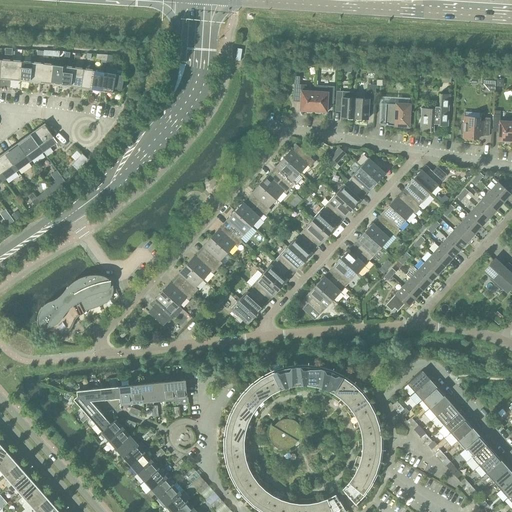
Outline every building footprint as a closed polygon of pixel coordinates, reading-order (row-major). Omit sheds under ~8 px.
[(11,61),(1,60),(0,73),(0,77),(10,79),(11,61)] [(22,62),(11,61),(10,79),(20,80),(22,62)] [(30,81),(32,63),(22,62),(20,80),(30,81)] [(30,81),(40,82),(42,64),(32,63),(30,81)] [(53,65),(42,64),(40,82),(51,83),(53,65)] [(63,66),(53,65),(51,83),(61,84),(63,66)] [(61,84),(71,86),(73,68),(63,66),(61,84)] [(105,67),(104,72),(101,90),(113,92),(114,89),(122,90),(124,76),(125,71),(117,70),(105,67)] [(84,69),(73,68),(71,86),(81,87),(84,69)] [(94,71),(84,69),(81,87),(91,89),(94,71)] [(104,72),(94,71),(91,89),(101,90),(104,72)] [(291,84),(294,84),(293,99),(301,100),(300,111),(314,111),(315,91),(306,91),(306,85),(299,84),(300,76),(294,76),(292,82),(291,84)] [(316,86),(315,91),(314,111),(327,112),(327,101),(333,101),(334,87),(316,86)] [(341,117),(355,118),(356,98),(356,92),(336,91),(335,106),(342,106),(341,117)] [(364,99),(356,98),(355,118),(368,119),(368,108),(375,108),(375,94),(367,93),(365,93),(364,99)] [(448,126),(450,94),(440,94),(439,107),(435,106),(435,109),(421,108),(420,130),(434,131),(434,124),(438,124),(438,126),(448,126)] [(409,105),(386,103),(385,124),(379,123),(379,124),(409,129),(409,128),(397,126),(397,125),(408,126),(409,105)] [(494,114),(493,129),(499,130),(498,141),(511,141),(511,121),(500,121),(500,115),(500,111),(494,111),(494,114)] [(489,136),(490,122),(490,118),(485,118),(483,119),(483,121),(480,121),(480,113),(464,112),(464,123),(462,123),(461,125),(461,127),(461,128),(461,130),(462,132),(463,132),(463,138),(479,139),(479,134),(482,135),(489,136)] [(45,125),(31,135),(44,152),(46,156),(53,151),(50,147),(57,142),(45,125)] [(31,135),(18,144),(31,161),(44,152),(31,135)] [(18,144),(4,153),(17,171),(31,161),(18,144)] [(290,150),(283,158),(300,173),(308,165),(310,167),(315,161),(298,146),(293,150),(292,149),(290,150)] [(331,156),(330,157),(337,163),(346,154),(339,148),(334,153),(331,156)] [(4,153),(0,156),(0,174),(5,180),(17,171),(4,153)] [(88,159),(82,153),(71,165),(77,170),(88,159)] [(277,168),(273,173),(290,188),(295,183),(297,184),(303,178),(299,174),(300,173),(283,158),(277,165),(275,167),(276,167),(277,168)] [(369,158),(360,167),(377,182),(384,175),(385,173),(383,172),(381,169),(384,166),(381,161),(376,159),(373,162),(369,158)] [(420,171),(413,178),(430,194),(442,180),(447,175),(437,166),(432,171),(430,169),(425,174),(423,171),(421,170),(422,170),(421,169),(420,171)] [(360,167),(348,180),(360,191),(365,187),(367,189),(368,191),(369,191),(370,190),(377,182),(360,167)] [(266,177),(259,184),(276,200),(283,192),(286,194),(290,188),(273,173),(269,177),(268,176),(267,175),(266,177)] [(476,176),(471,181),(475,185),(480,180),(476,176)] [(60,186),(65,182),(62,177),(56,180),(60,186)] [(406,186),(405,187),(405,188),(407,189),(409,191),(406,195),(405,196),(418,207),(430,194),(413,178),(406,186)] [(348,180),(336,193),(353,209),(360,201),(361,200),(361,199),(360,199),(359,198),(356,196),(360,191),(348,180)] [(503,202),(511,194),(508,191),(509,189),(502,184),(501,185),(498,182),(496,184),(490,190),(503,202)] [(253,195),(248,200),(251,202),(252,201),(264,213),(266,216),(271,210),(269,208),(276,200),(259,184),(252,192),(251,193),(251,194),(253,195)] [(466,187),(461,192),(466,196),(469,192),(470,191),(466,187)] [(48,196),(53,193),(49,188),(44,191),(48,196)] [(496,210),(503,202),(490,190),(483,198),(496,210)] [(466,196),(465,196),(469,200),(473,195),(469,192),(466,196)] [(336,193),(324,207),(336,218),(340,214),(343,216),(344,217),(344,218),(346,216),(353,209),(336,193)] [(396,197),(389,205),(406,220),(413,212),(415,214),(420,209),(418,207),(405,196),(406,195),(403,193),(399,197),(397,196),(396,197)] [(461,193),(457,197),(461,201),(465,196),(461,193)] [(41,194),(37,197),(37,198),(40,202),(42,201),(43,200),(45,199),(41,194)] [(439,200),(439,201),(444,205),(449,199),(445,195),(441,198),(439,200)] [(36,206),(41,203),(40,202),(37,198),(32,201),(36,206)] [(489,218),(496,210),(483,198),(481,200),(475,206),(489,218)] [(242,203),(235,211),(252,226),(264,213),(252,201),(251,202),(247,206),(245,204),(243,203),(244,202),(243,202),(242,203)] [(382,216),(378,220),(380,223),(381,222),(393,234),(395,236),(400,230),(398,228),(406,220),(389,205),(382,212),(380,214),(381,215),(382,216)] [(481,226),(489,218),(475,206),(468,214),(481,226)] [(324,207),(312,220),(328,235),(335,228),(337,226),(336,226),(335,225),(332,222),(336,218),(324,207)] [(446,217),(451,212),(447,208),(442,213),(446,217)] [(16,220),(18,219),(19,217),(21,216),(18,211),(12,215),(16,220)] [(228,218),(227,220),(229,221),(231,224),(228,228),(227,228),(240,239),(241,239),(246,243),(257,231),(251,227),(252,226),(235,211),(228,218)] [(474,234),(481,226),(468,214),(461,222),(474,234)] [(5,220),(9,225),(14,222),(11,216),(5,220)] [(312,220),(300,233),(312,245),(316,240),(319,243),(320,244),(322,243),(328,235),(312,220)] [(436,220),(432,224),(436,228),(440,224),(436,220)] [(371,224),(364,232),(381,247),(393,234),(381,222),(380,223),(377,227),(374,224),(373,223),(371,224)] [(467,242),(474,234),(461,222),(454,230),(467,242)] [(432,233),(436,228),(432,224),(427,229),(432,233)] [(218,230),(211,238),(228,253),(235,245),(237,247),(240,244),(242,241),(240,239),(227,228),(228,228),(225,225),(221,230),(219,229),(219,228),(218,230)] [(454,230),(446,238),(460,250),(467,242),(454,230)] [(358,239),(356,241),(357,241),(358,242),(361,244),(357,249),(369,260),(381,247),(364,232),(358,239)] [(300,233),(287,247),(304,262),(311,254),(313,253),(312,252),(312,253),(310,251),(308,249),(312,245),(300,233)] [(204,248),(200,252),(218,268),(222,263),(220,261),(228,253),(211,238),(204,245),(202,247),(203,247),(204,248)] [(439,246),(452,258),(460,250),(446,238),(439,246)] [(417,249),(421,244),(417,240),(413,245),(417,249)] [(445,266),(452,258),(439,246),(432,254),(445,266)] [(287,247),(275,260),(288,271),(292,267),(294,269),(296,270),(295,271),(296,271),(297,269),(304,262),(287,247)] [(347,251),(340,258),(357,274),(358,272),(369,260),(357,249),(353,253),(350,251),(349,250),(348,249),(347,251)] [(193,257),(186,264),(203,279),(211,271),(213,273),(218,268),(200,252),(196,257),(195,255),(193,257)] [(438,274),(445,266),(432,254),(424,262),(438,274)] [(402,265),(407,260),(403,256),(398,261),(402,265)] [(333,266),(332,267),(332,268),(333,267),(334,269),(336,271),(332,276),(345,287),(356,275),(357,274),(340,258),(333,266)] [(275,260),(263,273),(280,288),(287,281),(288,279),(286,278),(284,276),(288,271),(275,260)] [(511,285),(511,265),(508,262),(503,268),(494,260),(485,270),(493,277),(491,279),(501,289),(503,287),(507,290),(511,285)] [(431,282),(438,274),(424,262),(417,270),(431,282)] [(180,275),(176,279),(194,295),(198,290),(196,288),(203,279),(186,264),(180,272),(178,273),(179,274),(180,275)] [(257,270),(246,282),(251,287),(263,298),(264,298),(268,293),(270,296),(271,297),(272,298),(273,296),(280,288),(263,273),(262,274),(257,270)] [(423,290),(431,282),(417,270),(410,278),(423,290)] [(393,276),(388,272),(384,277),(388,281),(393,276)] [(69,284),(66,288),(65,290),(63,293),(61,295),(59,297),(56,298),(54,300),(51,300),(48,302),(46,303),(44,304),(42,306),(41,308),(40,311),(39,313),(38,316),(38,318),(38,321),(38,323),(39,326),(40,328),(42,330),(44,332),(48,335),(49,334),(51,335),(54,336),(57,336),(60,335),(62,334),(65,333),(67,332),(71,327),(72,325),(73,322),(74,320),(76,317),(78,315),(78,316),(84,313),(83,311),(86,310),(90,309),(96,307),(100,305),(103,304),(105,303),(107,301),(109,300),(110,298),(112,295),(112,293),(113,291),(113,289),(113,287),(112,286),(112,284),(111,282),(110,281),(111,281),(111,280),(104,281),(103,276),(97,277),(97,275),(92,275),(87,275),(82,277),(78,279),(73,281),(69,284)] [(323,277),(316,285),(333,300),(345,287),(332,276),(328,280),(326,278),(324,276),(325,276),(324,276),(323,277)] [(423,290),(410,278),(403,286),(416,298),(423,290)] [(169,283),(162,291),(179,306),(186,298),(189,300),(194,295),(176,279),(172,283),(171,282),(170,282),(169,283)] [(333,300),(316,285),(308,294),(312,298),(308,302),(320,314),(333,300)] [(408,307),(416,298),(403,286),(385,305),(385,306),(386,305),(391,311),(392,311),(394,308),(397,311),(405,303),(408,307)] [(251,287),(239,300),(256,315),(263,308),(268,302),(264,298),(263,298),(251,287)] [(153,307),(148,312),(163,326),(168,321),(169,322),(173,317),(175,318),(182,309),(179,306),(162,291),(155,298),(154,300),(156,301),(151,306),(153,307)] [(308,294),(304,299),(308,302),(312,298),(308,294)] [(239,300),(231,309),(235,313),(232,316),(235,321),(240,323),(243,320),(246,322),(247,324),(249,323),(256,315),(239,300)] [(200,325),(209,316),(202,310),(194,319),(200,325)] [(281,362),(270,366),(272,371),(271,371),(281,394),(290,391),(289,387),(288,387),(283,367),(281,362)] [(296,365),(298,385),(297,385),(297,390),(306,390),(308,364),(296,365)] [(321,366),(308,364),(306,390),(316,391),(316,387),(316,386),(321,366)] [(284,366),(283,367),(288,387),(289,387),(297,385),(298,385),(296,365),(284,366)] [(316,386),(316,387),(324,389),(325,389),(333,370),(321,366),(316,386)] [(331,397),(344,376),(333,370),(325,389),(324,389),(323,393),(331,397)] [(281,394),(271,371),(260,376),(271,394),(271,395),(273,398),(281,394)] [(407,384),(415,392),(430,379),(422,371),(407,384)] [(271,394),(260,376),(250,384),(264,400),(265,399),(271,395),(271,394)] [(341,399),(354,383),(344,376),(331,397),(338,402),(341,399)] [(415,393),(410,397),(416,404),(421,400),(422,400),(437,387),(430,379),(415,392),(415,393)] [(185,380),(174,381),(176,399),(175,399),(176,404),(188,403),(188,397),(187,397),(185,380)] [(174,381),(163,382),(165,400),(175,399),(176,399),(174,381)] [(163,382),(152,383),(154,401),(165,400),(163,382)] [(152,383),(141,384),(143,402),(154,401),(152,383)] [(348,405),(363,391),(354,383),(341,399),(347,405),(348,405)] [(141,384),(131,385),(133,403),(143,402),(141,384)] [(264,400),(250,384),(241,393),(261,409),(267,403),(265,399),(264,400)] [(121,405),(133,403),(131,385),(120,386),(121,398),(120,398),(121,405)] [(102,400),(120,398),(121,398),(120,386),(100,388),(102,400)] [(422,400),(429,409),(444,395),(437,387),(422,400)] [(100,388),(76,391),(77,396),(92,402),(91,401),(102,400),(100,388)] [(350,415),(371,401),(363,391),(348,405),(347,405),(344,408),(350,415)] [(241,393),(234,403),(252,414),(252,415),(256,417),(261,410),(261,409),(241,393)] [(451,404),(444,395),(429,409),(424,413),(431,421),(436,417),(451,404)] [(89,417),(98,409),(92,402),(77,396),(73,399),(89,417)] [(357,421),(376,412),(371,401),(350,415),(354,423),(358,421),(357,421)] [(252,414),(234,403),(229,414),(229,415),(248,422),(252,415),(252,414)] [(436,417),(443,425),(458,412),(451,404),(436,417)] [(400,405),(396,409),(399,413),(404,409),(400,405)] [(89,417),(102,431),(111,424),(110,423),(98,409),(89,417)] [(360,430),(381,424),(376,412),(357,421),(358,421),(360,429),(360,430)] [(443,425),(450,433),(465,420),(458,412),(443,425)] [(89,417),(86,414),(81,419),(83,422),(89,417)] [(225,426),(225,427),(250,432),(252,423),(248,422),(229,415),(225,426)] [(102,431),(109,440),(123,428),(115,419),(110,423),(111,424),(102,431)] [(269,439),(270,441),(271,441),(273,445),(274,445),(278,448),(279,447),(284,449),(284,448),(289,448),(289,447),(294,445),(293,444),(297,441),(300,443),(301,441),(302,439),(303,438),(303,436),(303,434),(303,432),(302,430),(301,428),(300,426),(299,424),(298,423),(296,422),(294,421),(292,420),(290,419),(288,419),(286,419),(284,419),(282,420),(281,420),(279,421),(277,422),(276,424),(275,425),(274,427),(271,425),(271,424),(270,426),(269,428),(268,430),(268,432),(268,434),(268,436),(269,438),(269,439)] [(472,428),(465,420),(450,433),(457,441),(472,428)] [(418,425),(414,421),(410,425),(414,429),(418,425)] [(383,437),(381,424),(360,430),(360,429),(356,430),(357,439),(383,437)] [(250,432),(225,427),(223,439),(244,440),(244,441),(248,442),(250,432)] [(109,440),(116,448),(130,436),(123,428),(109,440)] [(480,436),(472,428),(457,441),(465,449),(480,436)] [(146,433),(150,437),(154,434),(150,429),(146,433)] [(417,433),(421,437),(424,441),(429,438),(425,433),(426,433),(422,429),(417,433)] [(137,444),(130,436),(116,448),(124,456),(137,444)] [(465,449),(472,457),(487,444),(480,436),(465,449)] [(362,448),(383,449),(383,437),(357,439),(358,440),(358,448),(362,449),(362,448)] [(244,440),(223,439),(223,452),(244,450),(244,449),(244,441),(244,440)] [(124,456),(131,464),(144,452),(148,449),(141,441),(137,444),(124,456)] [(472,457),(479,465),(494,452),(487,444),(472,457)] [(0,448),(0,464),(9,456),(2,447),(0,448)] [(161,448),(157,452),(161,456),(165,453),(161,448)] [(361,457),(381,462),(383,449),(362,448),(362,449),(361,457)] [(244,450),(223,452),(225,464),(250,458),(248,449),(244,449),(244,450)] [(443,454),(440,450),(435,453),(439,458),(443,454)] [(152,460),(144,452),(131,464),(138,472),(152,460)] [(157,460),(161,456),(157,452),(153,455),(157,460)] [(501,460),(494,452),(479,465),(486,473),(501,460)] [(17,465),(9,456),(0,464),(0,469),(5,475),(17,465)] [(354,465),(378,474),(381,462),(361,457),(357,456),(354,465)] [(225,464),(230,476),(249,468),(253,467),(250,458),(225,464)] [(177,463),(181,467),(185,463),(181,459),(177,463)] [(138,472),(145,481),(159,468),(152,460),(138,472)] [(486,473),(493,482),(508,469),(501,460),(486,473)] [(449,470),(453,474),(457,470),(454,466),(450,462),(446,466),(449,470)] [(24,473),(17,465),(5,475),(6,477),(5,478),(7,480),(5,482),(5,484),(8,487),(12,483),(24,473)] [(159,469),(159,468),(145,481),(152,489),(166,477),(170,474),(162,465),(159,469)] [(378,474),(354,465),(350,473),(353,475),(354,474),(372,485),(378,474)] [(249,468),(230,476),(235,487),(253,476),(253,475),(249,468)] [(511,479),(511,473),(508,469),(493,482),(500,490),(511,479)] [(16,488),(20,492),(32,482),(24,473),(12,483),(8,487),(12,492),(16,488)] [(235,487),(240,493),(243,497),(262,480),(256,473),(253,475),(253,476),(235,487)] [(170,474),(166,477),(152,489),(159,497),(173,485),(176,482),(177,481),(170,474)] [(365,495),(372,485),(354,474),(353,475),(348,482),(349,483),(349,482),(365,495)] [(511,479),(500,490),(508,498),(511,494),(511,479)] [(262,480),(243,497),(252,506),(265,490),(266,490),(268,487),(262,480)] [(39,490),(32,482),(20,492),(23,496),(19,500),(23,505),(27,501),(39,490)] [(159,497),(167,505),(184,490),(176,482),(173,485),(159,497)] [(349,482),(349,483),(342,490),(355,505),(364,496),(365,495),(349,482)] [(47,499),(39,490),(27,501),(35,509),(47,499)] [(167,505),(172,511),(175,511),(187,501),(190,498),(184,490),(167,505)] [(272,495),(266,490),(265,490),(252,506),(260,511),(262,511),(273,495),(272,495)] [(275,491),(272,495),(273,495),(262,511),(276,511),(283,495),(275,491)] [(327,499),(332,511),(345,511),(346,511),(335,494),(327,499)] [(287,511),(290,502),(292,498),(283,495),(276,511),(287,511)] [(320,511),(318,501),(317,497),(308,499),(309,511),(320,511)] [(318,501),(320,511),(332,511),(327,499),(327,498),(318,501)] [(49,511),(55,507),(47,499),(35,509),(37,511),(49,511)] [(298,511),(309,511),(308,499),(299,499),(299,503),(298,511)] [(175,511),(191,511),(194,509),(187,501),(175,511)] [(298,511),(299,503),(290,502),(287,511),(298,511)]
